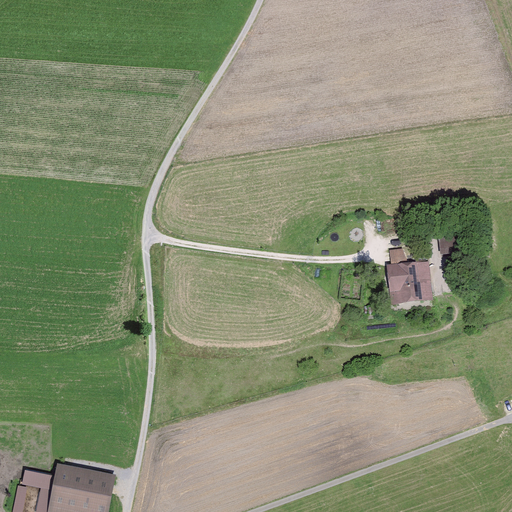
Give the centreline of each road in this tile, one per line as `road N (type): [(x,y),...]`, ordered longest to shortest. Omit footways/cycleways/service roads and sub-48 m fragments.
road 1 (track): [(260,0),(168,157),(148,209),(152,365),(126,511)]
road 2 (track): [(511,421),(255,511)]
road 3 (track): [(379,250),(309,261),(145,233)]
